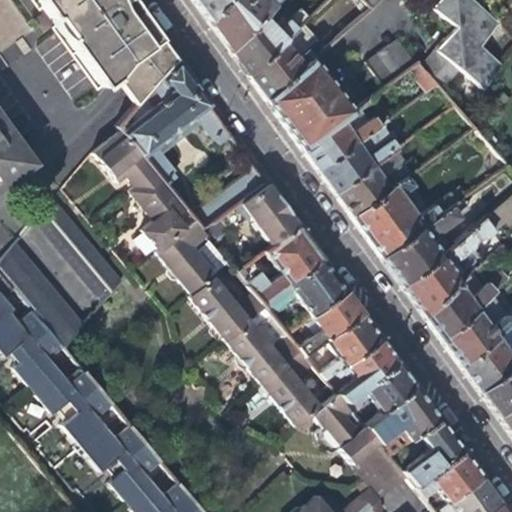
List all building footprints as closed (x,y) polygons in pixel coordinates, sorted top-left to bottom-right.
[(65,38),(66,40),(115,4),(115,3),(112,0),(110,0),(37,0),(49,17),(52,15),(68,36),(65,38)] [(100,88),(112,79),(127,66),(159,43),(128,0),(126,0),(117,6),(115,4),(66,40),(100,88)] [(187,0),(189,2),(204,22),(223,0),(187,0)] [(258,20),(269,8),(277,0),(223,0),(204,22),(227,53),(258,20)] [(360,0),(367,8),(368,9),(376,0),(360,0)] [(494,19),(470,0),(437,0),(432,8),(454,27),(442,41),(436,49),(455,66),(481,83),(498,62),(475,43),(494,19)] [(271,33),(258,20),(227,53),(244,76),(280,43),(305,19),(298,10),(289,19),(287,17),(271,33)] [(380,88),(413,63),(395,40),(363,64),(380,88)] [(291,57),(280,43),(244,76),(261,100),(309,59),(317,51),(310,42),(291,57)] [(112,79),(134,108),(174,62),(166,52),(159,43),(127,66),(112,79)] [(436,49),(421,68),(437,87),(455,66),(436,49)] [(315,67),(309,59),(261,100),(265,105),(297,150),(348,112),(345,108),(347,104),(339,91),(334,89),(332,90),(315,67)] [(216,145),(228,136),(216,120),(182,74),(174,62),(134,108),(118,126),(121,129),(153,170),(166,185),(176,178),(173,174),(172,171),(154,148),(175,132),(193,117),(211,142),(212,141),(216,145)] [(501,91),(494,99),(501,105),(507,96),(501,91)] [(353,108),(348,112),(297,150),(313,171),(365,133),(385,118),(380,111),(373,112),(363,121),(353,108)] [(0,183),(18,171),(21,155),(12,142),(0,126),(0,183)] [(121,129),(102,144),(93,154),(114,182),(123,174),(133,186),(153,170),(121,129)] [(375,147),(365,133),(313,171),(330,195),(393,149),(386,140),(375,147)] [(499,158),(506,149),(497,141),(491,149),(499,158)] [(402,161),(393,149),(330,195),(348,219),(404,178),(416,169),(407,157),(402,161)] [(237,201),(262,183),(253,171),(251,168),(188,214),(192,218),(200,228),(216,217),(237,201)] [(152,246),(154,249),(192,218),(188,214),(166,185),(153,170),(133,186),(126,191),(150,220),(138,229),(140,232),(132,238),(144,253),(152,246)] [(410,186),(404,178),(348,219),(378,260),(454,202),(448,193),(413,219),(397,196),(410,186)] [(248,217),(270,247),(295,229),(278,205),(262,183),(237,201),(216,217),(221,224),(224,227),(229,228),(235,225),(248,217)] [(459,199),(454,202),(378,260),(397,286),(448,242),(439,230),(453,220),(452,219),(466,208),(459,199)] [(98,303),(117,280),(52,201),(32,224),(98,303)] [(480,215),(448,242),(397,286),(419,316),(471,272),(480,263),(469,248),(471,240),(477,234),(482,236),(490,229),(480,215)] [(203,232),(200,228),(192,218),(154,249),(153,250),(187,293),(208,274),(225,260),(208,238),(194,250),(189,244),(203,232)] [(235,272),(250,290),(260,303),(318,260),(307,245),(295,229),(270,247),(261,253),(274,270),(262,279),(250,261),(235,272)] [(13,246),(0,260),(0,278),(11,291),(20,303),(30,314),(35,321),(59,348),(59,349),(79,325),(13,246)] [(290,292),(309,318),(342,293),(330,277),(318,260),(260,303),(262,306),(265,310),(290,292)] [(483,288),(471,272),(419,316),(437,341),(490,296),(501,284),(497,279),(492,279),(483,288)] [(232,304),(208,274),(187,293),(184,295),(220,339),(245,320),(262,306),(260,303),(250,290),(232,304)] [(196,511),(176,487),(165,497),(155,486),(145,474),(157,465),(127,430),(116,439),(107,428),(97,417),(109,408),(78,371),(66,380),(47,358),(59,348),(35,321),(30,314),(18,323),(0,301),(0,300),(11,291),(0,278),(0,356),(5,352),(15,364),(9,369),(14,374),(38,403),(49,416),(55,411),(60,417),(65,423),(59,428),(65,435),(89,463),(99,476),(105,471),(114,482),(109,487),(116,495),(130,511),(196,511)] [(318,331),(296,348),(303,357),(323,342),(359,316),(350,305),(342,293),(309,318),(318,331)] [(509,323),(490,296),(437,341),(457,368),(495,337),(509,323)] [(315,372),(322,380),(375,339),(368,329),(359,316),(323,342),(334,358),(315,372)] [(269,348),(245,320),(220,339),(254,382),(296,348),(291,341),(285,335),(269,348)] [(511,327),(509,323),(495,337),(457,368),(476,395),(511,365),(511,327)] [(352,384),(335,396),(341,404),(394,364),(385,352),(375,339),(322,380),(325,384),(343,371),(352,384)] [(309,364),(303,357),(296,348),(254,382),(292,428),(307,415),(317,408),(292,378),(309,364)] [(364,401),(375,416),(412,389),(403,377),(394,364),(341,404),(348,413),(364,401)] [(511,365),(476,395),(493,417),(511,402),(511,365)] [(391,429),(403,446),(436,421),(424,406),(412,389),(375,416),(359,427),(372,443),(391,429)] [(364,487),(373,499),(386,489),(359,454),(372,443),(359,427),(354,420),(348,413),(341,404),(335,396),(333,394),(317,408),(307,415),(318,429),(310,435),(315,447),(318,450),(326,453),(333,448),(358,479),(364,487)] [(511,402),(493,417),(510,442),(511,440),(511,402)] [(415,458),(395,472),(400,478),(409,489),(458,452),(447,437),(436,421),(403,446),(397,450),(400,453),(412,454),(415,458)] [(397,450),(403,446),(391,429),(372,443),(385,459),(397,450)] [(386,489),(400,478),(395,472),(392,468),(385,459),(372,443),(359,454),(386,489)] [(429,492),(441,508),(478,480),(469,467),(458,452),(409,489),(418,500),(429,492)] [(350,486),(356,493),(364,487),(358,479),(350,486)] [(485,511),(496,504),(486,491),(478,480),(441,508),(434,511),(485,511)] [(375,511),(375,507),(373,499),(364,487),(356,493),(336,511),(324,497),(310,496),(290,511),(375,511)]
